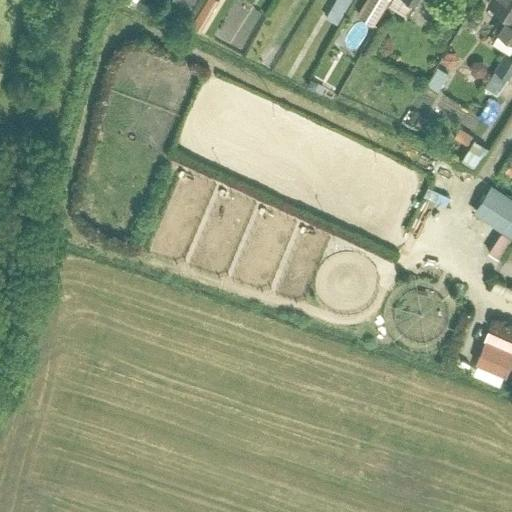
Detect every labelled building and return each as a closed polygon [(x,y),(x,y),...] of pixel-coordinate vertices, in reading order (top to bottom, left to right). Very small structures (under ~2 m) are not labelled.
[(129,0),(129,1),(144,8),(147,0),(129,0)] [(168,0),(166,4),(184,16),(194,0),(168,0)] [(386,0),(363,0),(355,13),(372,24),(386,0)] [(388,0),(387,3),(406,15),(415,0),(388,0)] [(511,39),(511,0),(489,0),(488,3),(505,14),(495,30),(511,39)] [(508,78),(511,70),(511,56),(504,51),(483,85),(497,93),(506,77),(508,78)] [(473,77),(484,67),(472,53),(460,63),(473,77)] [(437,89),(447,71),(436,65),(426,82),(437,89)] [(472,134),(458,125),(452,134),(466,143),(472,134)] [(473,137),(459,158),(473,167),(487,146),(473,137)] [(469,218),(511,230),(511,197),(478,188),(469,218)] [(417,233),(434,239),(442,212),(426,207),(417,233)] [(511,350),(484,339),(474,361),(504,373),(511,353),(511,350)]
